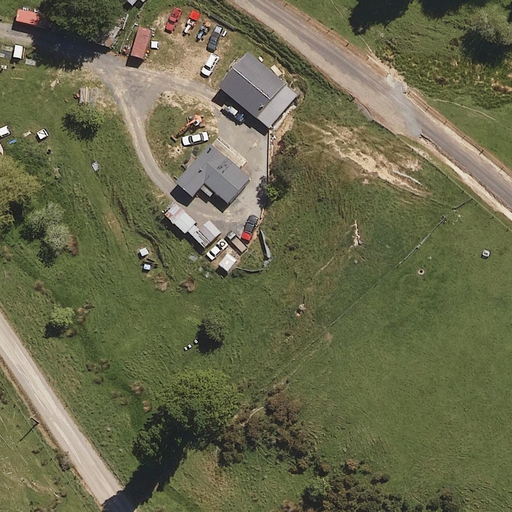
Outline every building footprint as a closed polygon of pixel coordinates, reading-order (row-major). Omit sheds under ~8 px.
[(51,18),(20,10),(17,22),(48,30),(51,18)] [(132,56),(149,60),(153,34),(137,31),(132,56)] [(299,93),(255,55),(226,89),(271,128),(299,93)] [(217,147),(185,185),(200,198),(209,186),(233,204),(253,179),(217,147)] [(194,235),(209,249),(224,234),(213,220),(204,228),(187,209),(174,221),(191,237),(194,235)]
